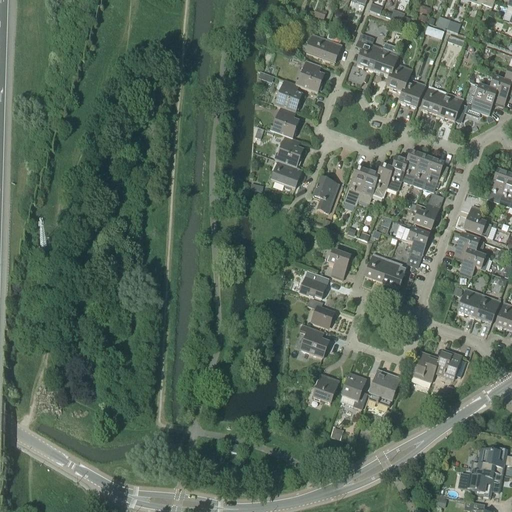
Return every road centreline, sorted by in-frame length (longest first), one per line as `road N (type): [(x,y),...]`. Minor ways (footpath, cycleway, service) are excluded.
road 1 (track): [(22,436),(38,409),(47,229),(62,161),(120,0)]
road 2 (tertiary): [(238,509),(294,503),(355,481),(503,387)]
road 3 (residential): [(475,153),(419,303),(423,314)]
road 4 (residential): [(365,296),(349,345),(402,364),(419,316)]
road 5 (tertiary): [(238,509),(103,484)]
